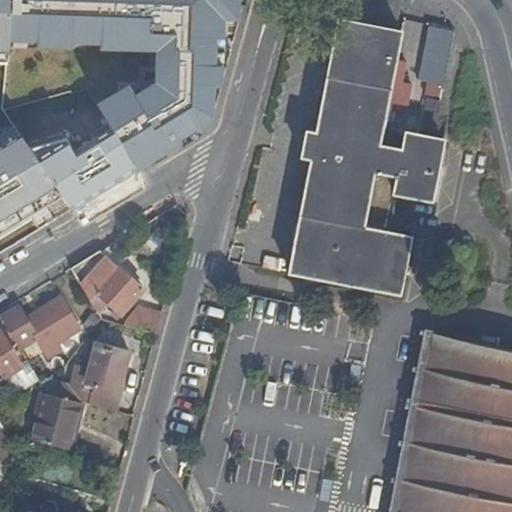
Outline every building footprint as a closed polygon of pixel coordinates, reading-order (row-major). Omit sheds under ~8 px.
[(14,0),(0,0),(0,50),(9,51),(14,0)] [(313,157),(290,273),(400,295),(412,236),(389,232),(367,227),(376,173),(400,178),(396,196),(433,203),(446,143),(409,135),(405,154),(381,149),(403,35),(339,22),(316,137),(307,135),(303,155),(313,157)] [(24,107),(5,111),(5,112),(21,136),(25,142),(40,131),(24,107)] [(50,152),(73,188),(104,169),(81,132),(50,152)] [(21,136),(0,147),(0,233),(64,198),(25,142),(21,136)] [(120,241),(101,253),(118,269),(132,253),(120,241)] [(101,253),(73,270),(91,301),(93,298),(98,303),(101,299),(122,315),(143,289),(118,269),(115,267),(101,253)] [(20,309),(1,320),(20,350),(38,339),(50,361),(64,352),(58,343),(80,330),(62,299),(26,320),(20,309)] [(127,325),(157,332),(162,316),(131,308),(127,325)] [(511,511),(511,348),(429,332),(393,511),(511,511)] [(1,334),(0,334),(0,373),(4,381),(23,369),(1,334)] [(105,409),(116,412),(132,353),(98,344),(96,351),(91,349),(86,367),(78,365),(72,386),(55,382),(46,394),(82,403),(105,409)] [(23,369),(4,381),(14,396),(31,386),(39,381),(29,365),(23,369)] [(42,387),(39,381),(31,386),(34,392),(42,387)] [(75,430),(82,403),(46,394),(46,393),(33,442),(70,451),(74,435),(75,430)] [(0,428),(0,447),(8,443),(0,428)]
